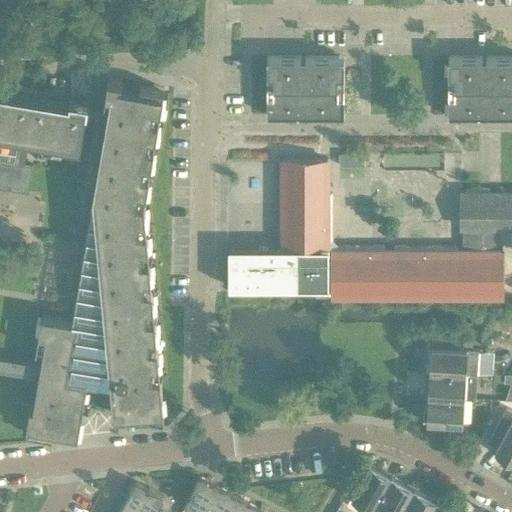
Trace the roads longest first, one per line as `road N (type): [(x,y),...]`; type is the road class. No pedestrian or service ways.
road 1 (residential): [(203,447),(213,16),(511,17)]
road 2 (residential): [(511,503),(396,441),(368,435),(203,447)]
road 3 (residential): [(203,447),(0,471)]
